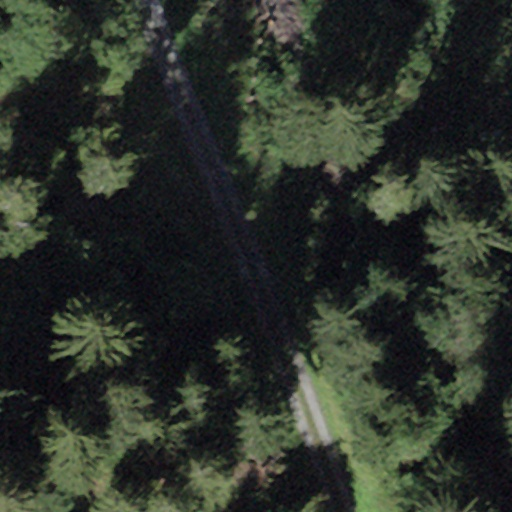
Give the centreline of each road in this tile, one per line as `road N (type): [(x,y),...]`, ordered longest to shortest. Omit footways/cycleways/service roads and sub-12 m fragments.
road 1 (track): [(318,511),(233,228),(124,0)]
road 2 (track): [(201,160),(137,119),(46,97),(0,106)]
